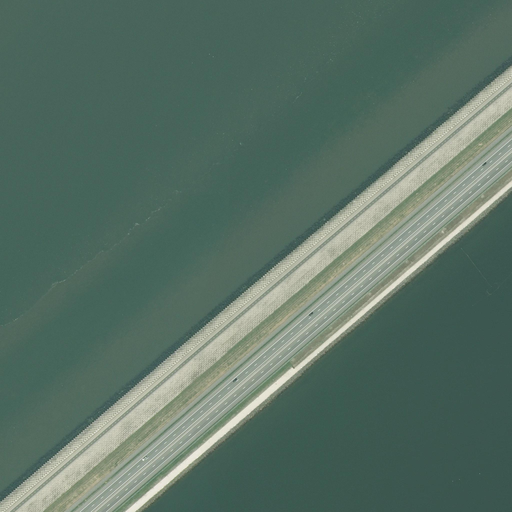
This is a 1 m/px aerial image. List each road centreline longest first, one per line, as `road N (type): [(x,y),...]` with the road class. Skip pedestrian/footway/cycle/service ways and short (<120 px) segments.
road 1 (motorway): [(511,142),(84,511)]
road 2 (motorway): [(101,511),(511,156)]
